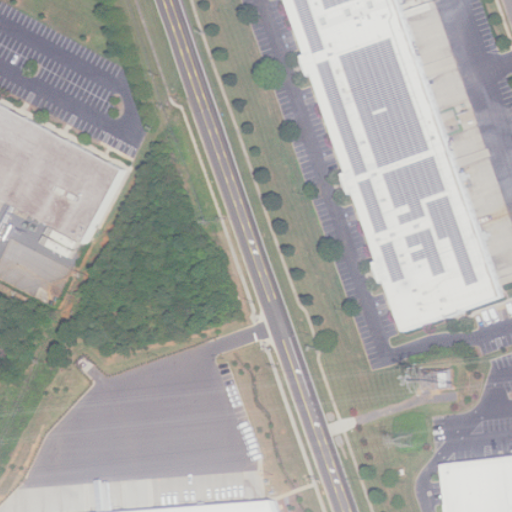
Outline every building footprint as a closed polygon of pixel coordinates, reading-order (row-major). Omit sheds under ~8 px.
[(283,0),(402,334),(504,296),(397,0),(283,0)] [(0,195),(90,245),(130,171),(0,100),(0,195)] [(455,387),(454,368),(438,369),(438,388),(455,387)] [(511,511),(511,457),(440,466),(445,511),(511,511)] [(89,511),(286,511),(281,499),(89,511)]
